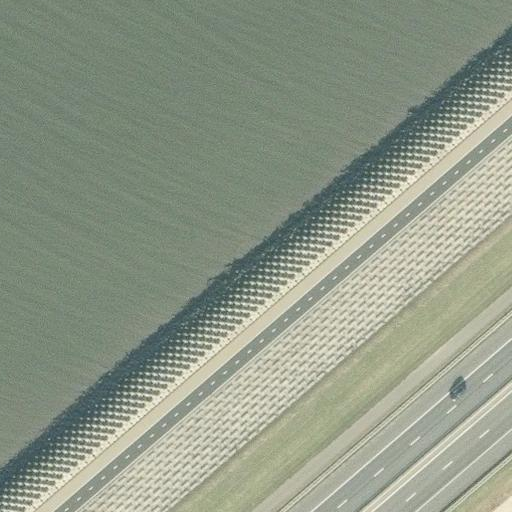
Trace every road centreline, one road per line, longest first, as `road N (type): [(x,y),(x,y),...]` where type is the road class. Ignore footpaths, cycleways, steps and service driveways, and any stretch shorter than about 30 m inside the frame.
road 1 (motorway): [(511,359),(335,511)]
road 2 (motorway): [(399,511),(511,415)]
